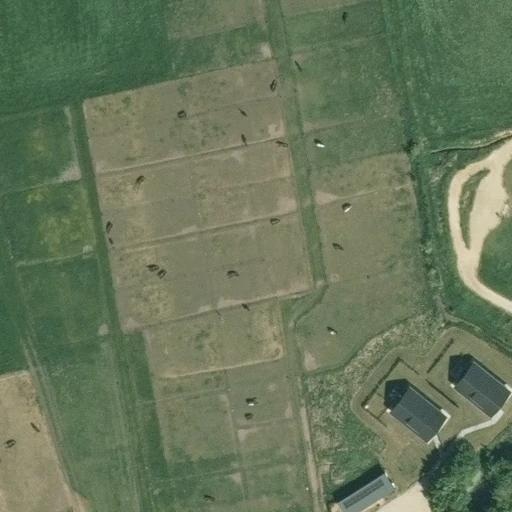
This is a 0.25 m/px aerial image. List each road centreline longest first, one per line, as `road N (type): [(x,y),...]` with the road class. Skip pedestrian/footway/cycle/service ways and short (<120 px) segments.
road 1 (unknown): [(511,149),(465,172),(453,197),(469,282),(511,309)]
road 2 (unknown): [(503,155),(467,278)]
